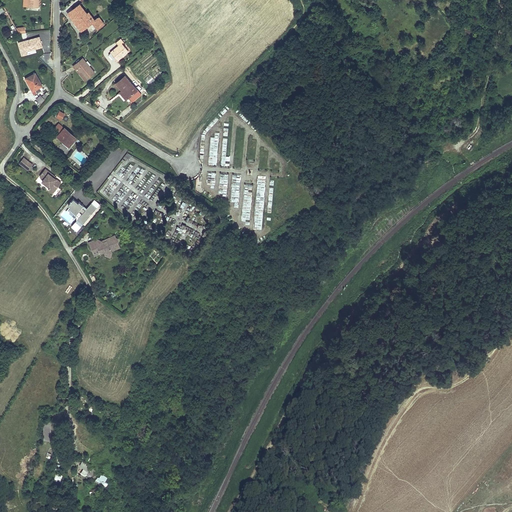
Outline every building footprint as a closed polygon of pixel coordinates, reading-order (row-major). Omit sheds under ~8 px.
[(76,24),(81,31),(92,22),(97,28),(104,23),(99,16),(94,20),(88,12),(87,13),(79,4),(73,9),(73,10),(70,13),(78,22),(76,24)] [(78,22),(70,13),(68,14),(76,24),(78,22)] [(117,60),(128,51),(122,43),(123,41),(121,38),(116,43),(118,46),(110,53),(115,58),(117,60)] [(80,73),(81,72),(82,71),(85,74),(84,75),(87,78),(94,72),(83,58),(74,66),(80,73)] [(35,73),(25,78),(32,91),(35,89),(37,93),(44,89),(42,86),(35,73)] [(125,76),(116,83),(122,90),(123,91),(124,90),(129,96),(137,90),(125,76)] [(128,97),(129,96),(124,90),(123,91),(122,90),(120,92),(126,99),(128,97)] [(140,94),(137,90),(129,96),(128,97),(131,101),(140,94)] [(60,111),(56,117),(61,120),(65,114),(60,111)] [(58,123),(52,131),(57,136),(64,128),(58,123)] [(64,128),(57,136),(63,141),(62,142),(68,147),(70,145),(76,138),(65,128),(64,128)] [(211,137),(209,165),(216,165),(218,133),(215,132),(215,137),(211,137)] [(31,166),(21,159),(16,165),(26,173),(31,166)] [(48,189),(53,193),(61,183),(54,179),(48,174),(49,173),(45,169),(38,178),(42,181),(40,183),(48,189)] [(82,226),(100,204),(94,199),(87,208),(74,198),(68,205),(71,208),(68,211),(78,219),(76,221),(82,226)] [(100,241),(95,239),(87,242),(90,249),(96,247),(99,253),(103,251),(104,255),(112,252),(111,250),(119,247),(117,242),(118,239),(115,238),(114,235),(105,239),(106,240),(103,242),(100,241)] [(93,255),(99,253),(96,247),(90,249),(93,255)] [(50,422),(43,421),(41,440),(48,440),(50,422)] [(91,467),(82,461),(79,465),(87,471),(91,467)] [(95,471),(91,467),(87,471),(89,472),(87,475),(90,478),(95,471)] [(105,487),(107,484),(105,482),(107,478),(101,474),(96,482),(105,487)]
